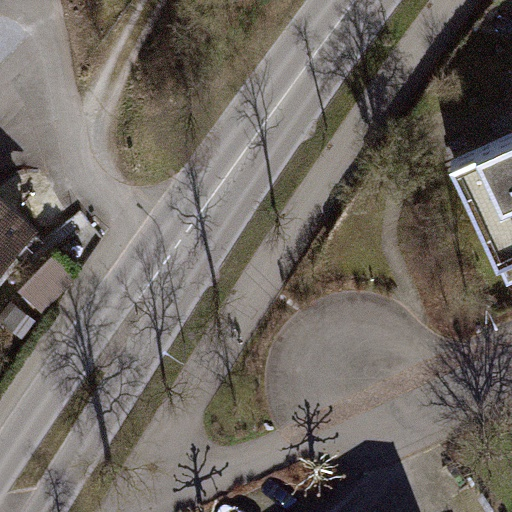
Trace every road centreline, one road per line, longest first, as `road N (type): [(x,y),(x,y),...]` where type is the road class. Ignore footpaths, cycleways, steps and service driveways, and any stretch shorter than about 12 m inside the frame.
road 1 (tertiary): [(361,0),(180,252)]
road 2 (tertiary): [(47,511),(141,358),(180,252)]
road 3 (tertiary): [(180,252),(88,339),(0,471)]
road 4 (residential): [(511,370),(450,398),(387,387)]
